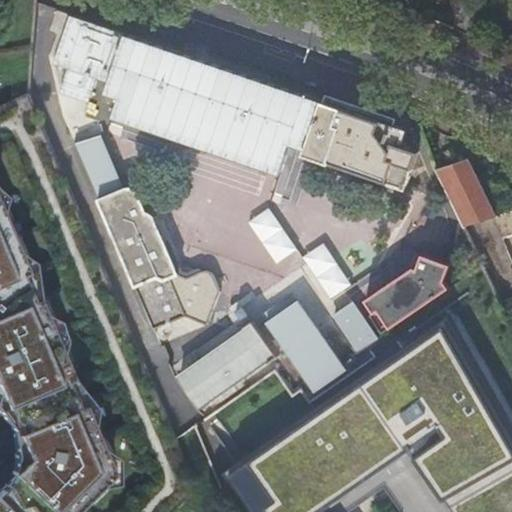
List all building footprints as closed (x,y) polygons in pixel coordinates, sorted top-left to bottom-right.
[(323,104),(305,149),(303,155),(404,191),(418,155),(401,147),(406,133),(323,104)] [(83,139),(70,143),(93,200),(123,188),(101,134),(83,139)] [(495,218),(467,161),(465,161),(459,163),(486,221),(495,218)] [(459,163),(437,170),(434,171),(462,228),(486,221),(459,163)] [(180,317),(201,326),(215,293),(209,278),(209,277),(208,277),(208,276),(207,275),(207,274),(206,274),(205,274),(205,273),(204,273),(203,273),(202,273),(202,272),(200,272),(199,272),(198,273),(182,279),(174,275),(169,265),(169,264),(168,263),(167,263),(167,262),(166,262),(166,261),(165,261),(164,261),(163,261),(162,261),(162,260),(143,214),(138,201),(134,193),(133,192),(133,191),(132,190),(131,190),(131,189),(130,189),(130,188),(129,188),(128,188),(127,187),(126,187),(125,187),(124,187),(123,188),(93,200),(148,331),(180,317)] [(0,511),(78,511),(80,508),(101,486),(117,483),(117,457),(102,448),(92,425),(95,407),(72,377),(65,361),(69,353),(58,320),(45,313),(37,295),(33,255),(18,251),(1,210),(5,196),(0,191),(0,411),(7,420),(12,428),(16,455),(12,472),(15,475),(2,488),(0,490),(0,511)] [(149,217),(154,215),(149,202),(148,201),(145,199),(143,199),(138,201),(143,214),(143,213),(144,213),(146,213),(146,214),(147,214),(148,215),(149,217)] [(511,212),(495,218),(486,221),(462,228),(484,273),(499,304),(511,298),(511,212)] [(169,265),(149,217),(148,215),(147,214),(146,214),(146,213),(144,213),(143,213),(143,214),(162,260),(162,261),(163,261),(164,261),(165,261),(166,261),(166,262),(167,262),(167,263),(168,263),(169,264),(169,265)] [(178,272),(164,239),(159,241),(169,265),(174,275),(182,279),(198,273),(197,272),(197,271),(196,270),(195,270),(194,269),(193,269),(192,269),(191,270),(182,274),(178,272)] [(412,271),(363,304),(380,331),(385,328),(389,333),(447,292),(442,284),(448,269),(420,259),(415,272),(412,271)] [(342,371),(294,302),(262,324),(310,393),(342,371)] [(350,303),(330,317),(353,350),(373,337),(350,303)] [(243,316),(238,308),(230,313),(236,321),(243,316)] [(247,322),(238,329),(240,331),(195,362),(173,377),(194,408),(261,362),(263,365),(272,359),(247,322)] [(189,353),(195,362),(240,331),(238,329),(234,323),(189,353)] [(511,511),(511,448),(445,330),(261,457),(228,480),(251,511),(511,511)]
